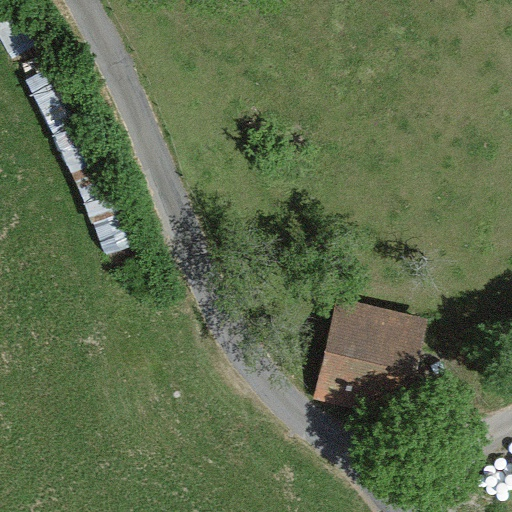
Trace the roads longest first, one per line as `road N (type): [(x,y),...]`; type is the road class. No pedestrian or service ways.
road 1 (unclassified): [(395,511),(393,502),(274,411),(185,291),(122,0)]
road 2 (track): [(511,438),(393,502)]
